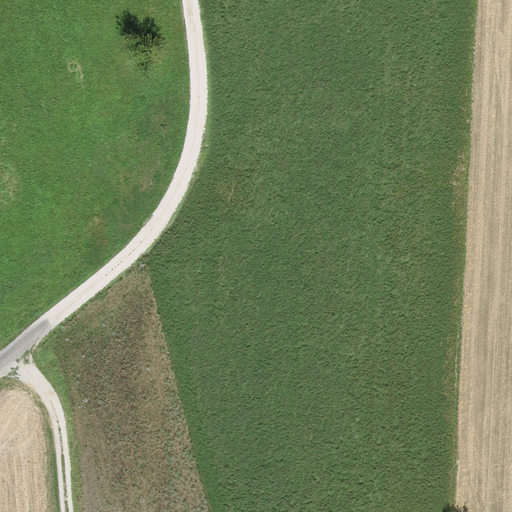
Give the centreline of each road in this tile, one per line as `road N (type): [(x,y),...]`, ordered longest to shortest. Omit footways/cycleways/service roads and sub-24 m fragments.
road 1 (track): [(0,358),(133,245),(183,182),(200,115),(188,0)]
road 2 (track): [(7,350),(44,390),(60,443),(66,511)]
